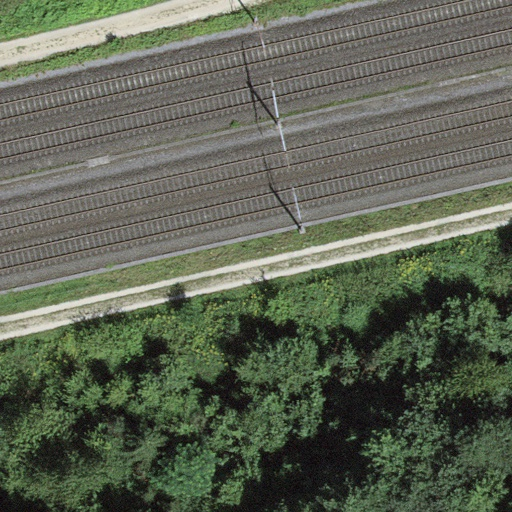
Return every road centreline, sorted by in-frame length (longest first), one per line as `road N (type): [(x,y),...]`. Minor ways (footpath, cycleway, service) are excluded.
road 1 (track): [(0,334),(511,221)]
road 2 (track): [(0,41),(177,0)]
